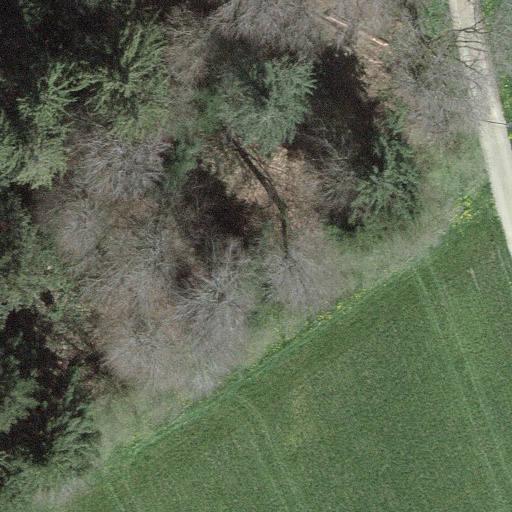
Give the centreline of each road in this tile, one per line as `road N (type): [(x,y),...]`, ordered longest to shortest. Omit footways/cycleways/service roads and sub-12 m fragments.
road 1 (track): [(0,481),(181,378),(380,231),(487,112),(313,0)]
road 2 (track): [(460,0),(511,192)]
